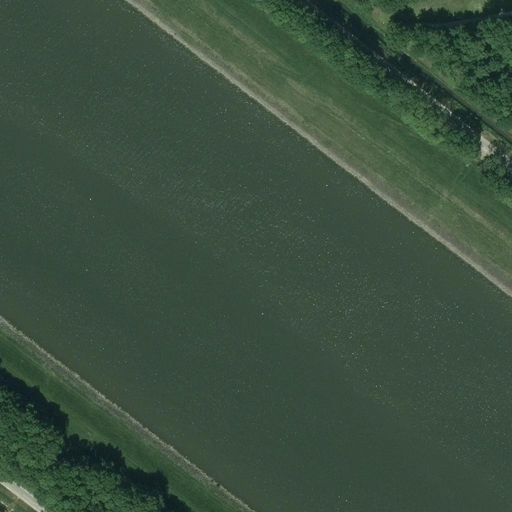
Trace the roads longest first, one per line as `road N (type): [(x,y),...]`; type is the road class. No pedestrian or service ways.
road 1 (unclassified): [(511,166),(299,0)]
road 2 (track): [(511,130),(390,29)]
